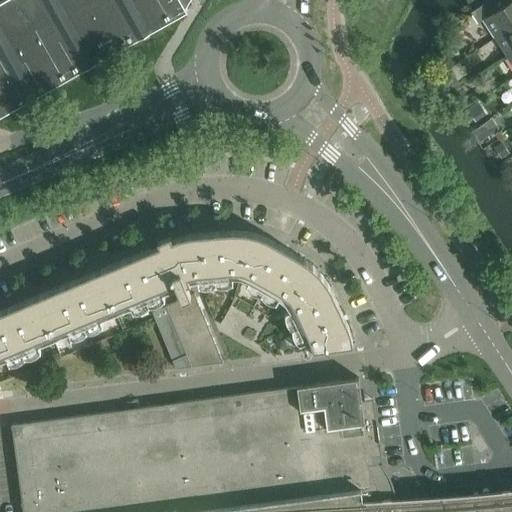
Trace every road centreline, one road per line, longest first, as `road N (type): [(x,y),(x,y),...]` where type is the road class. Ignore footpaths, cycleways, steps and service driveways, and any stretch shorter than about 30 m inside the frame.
road 1 (residential): [(0,266),(177,195),(217,188),(264,193),(312,212),(354,247),(388,306),(402,357)]
road 2 (residential): [(402,357),(0,414)]
road 3 (tertiary): [(474,316),(384,189)]
road 4 (tertiary): [(384,189),(362,143),(306,82)]
road 5 (tertiary): [(278,111),(384,189)]
road 6 (tertiary): [(206,69),(103,137)]
road 7 (tertiary): [(103,137),(141,133),(219,99)]
